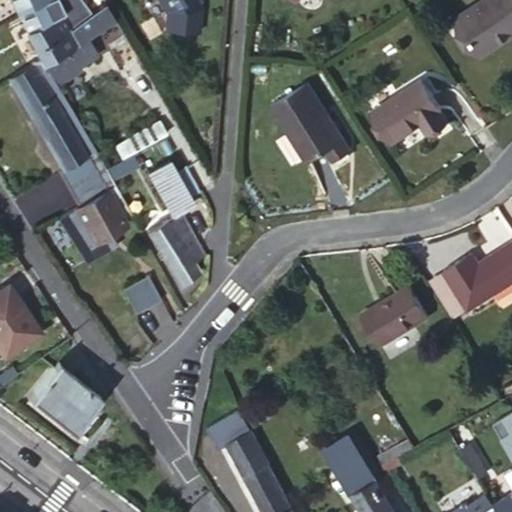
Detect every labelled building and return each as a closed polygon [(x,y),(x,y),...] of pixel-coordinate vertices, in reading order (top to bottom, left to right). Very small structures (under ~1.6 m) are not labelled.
[(56,0),(25,0),(17,5),(28,29),(25,31),(45,63),(77,44),(69,28),(63,11),(56,0)] [(80,0),(77,0),(63,11),(69,28),(103,3),(101,0),(84,0),(82,2),(80,0)] [(158,0),(166,12),(164,29),(197,32),(199,7),(194,0),(158,0)] [(511,0),(480,0),(455,16),(477,50),(511,27),(511,0)] [(116,20),(107,2),(103,3),(69,28),(77,44),(45,63),(56,83),(80,68),(78,64),(97,53),(87,37),(116,20)] [(105,168),(93,148),(83,154),(30,62),(6,77),(61,169),(57,171),(78,206),(106,190),(114,185),(112,181),(105,168)] [(93,148),(45,63),(30,62),(83,154),(93,148)] [(307,160),(325,148),(342,138),(306,80),(271,102),(307,160)] [(445,119),(420,80),(372,110),(391,140),(418,122),(425,132),(445,119)] [(126,137),(113,144),(120,156),(164,132),(158,121),(127,138),(126,137)] [(342,138),(325,148),(332,160),(350,149),(342,138)] [(128,155),(114,163),(121,176),(135,168),(128,155)] [(186,196),(174,174),(167,161),(147,172),(170,214),(189,202),(186,196)] [(114,163),(105,168),(112,181),(121,176),(114,163)] [(185,169),(174,174),(186,196),(197,189),(185,169)] [(114,185),(106,190),(121,216),(129,212),(114,185)] [(106,190),(78,206),(56,219),(82,264),(112,248),(105,236),(125,224),(121,216),(106,190)] [(202,253),(179,212),(147,230),(177,280),(197,270),(191,259),(202,253)] [(511,278),(511,240),(478,262),(470,251),(441,269),(465,308),(511,278)] [(163,302),(149,278),(125,291),(139,316),(163,302)] [(37,330),(7,284),(0,288),(0,350),(2,353),(37,330)] [(425,314),(408,285),(361,313),(379,342),(425,314)] [(98,395),(55,360),(29,395),(72,429),(98,395)] [(291,511),(237,406),(207,422),(218,445),(226,441),(262,511),(291,511)] [(511,511),(511,409),(492,421),(511,456),(511,489),(491,501),(495,507),(497,511),(511,511)] [(363,511),(395,511),(369,470),(347,433),(324,447),(363,511)] [(374,456),(379,464),(397,454),(411,447),(407,438),(374,456)] [(469,442),(459,448),(476,476),(483,471),(486,470),(469,442)] [(379,464),(384,472),(401,462),(397,454),(379,464)] [(395,511),(409,511),(384,472),(379,464),(369,470),(395,511)] [(497,511),(495,507),(491,501),(485,491),(468,502),(466,500),(445,511),(497,511)]
